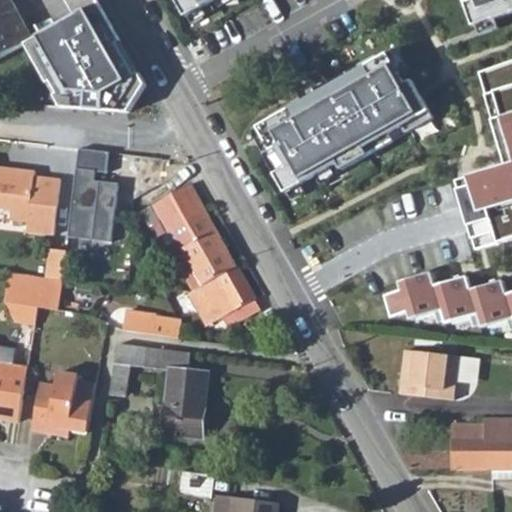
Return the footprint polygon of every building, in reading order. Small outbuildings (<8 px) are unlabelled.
[(32,39),(10,0),(0,0),(0,56),(23,43),(32,39)] [(63,0),(71,14),(32,39),(23,43),(57,106),(125,111),(146,84),(96,0),(63,0)] [(173,0),(188,25),(231,0),(173,0)] [(511,0),(466,0),(475,24),(511,11),(511,0)] [(397,46),(260,122),(276,150),(268,154),(289,190),(339,163),(343,170),(397,140),(393,134),(433,112),(397,46)] [(511,58),(471,72),(501,161),(455,177),(474,236),(500,227),(505,244),(511,241),(511,58)] [(79,149),(69,240),(113,245),(119,184),(95,181),(97,172),(107,172),(110,153),(79,149)] [(29,234),(56,238),(63,182),(38,179),(38,174),(0,168),(0,210),(14,212),(13,222),(30,225),(29,234)] [(193,293),(202,288),(171,233),(162,238),(193,293)] [(48,278),(64,280),(68,252),(51,250),(48,278)] [(257,300),(238,267),(202,288),(193,293),(210,323),(222,317),(226,324),(229,322),(231,321),(228,314),(236,309),(238,311),(252,302),(257,300)] [(429,272),(397,282),(400,291),(389,294),(395,314),(406,311),(407,317),(442,306),(446,320),(478,311),(481,323),(511,314),(511,315),(511,291),(507,293),(503,279),(471,289),(467,274),(433,284),(429,272)] [(16,324),(37,326),(41,307),(7,302),(16,324)] [(258,313),(252,302),(238,311),(236,309),(228,314),(231,321),(229,322),(232,327),(258,313)] [(125,312),(123,329),(129,331),(179,338),(182,322),(155,319),(156,315),(125,312)] [(191,354),(118,345),(115,365),(131,367),(169,370),(164,429),(185,431),(184,438),(203,440),(210,374),(189,372),(191,354)] [(460,357),(406,351),(401,395),(427,398),(427,394),(432,394),(435,399),(455,401),(471,397),(479,386),(480,358),(460,357)] [(1,418),(19,422),(29,368),(0,361),(0,410),(2,411),(1,418)] [(125,398),(131,367),(115,365),(110,396),(125,398)] [(75,418),(92,422),(99,386),(81,382),(82,377),(62,373),(60,387),(44,384),(35,429),(72,437),(73,430),(75,418)] [(73,430),(90,434),(92,422),(75,418),(73,430)] [(511,419),(484,420),(485,424),(453,425),(453,430),(453,441),(453,469),(491,470),(492,470),(511,469),(511,419)] [(412,469),(453,469),(453,441),(414,441),(414,429),(414,426),(396,425),(396,442),(412,469)] [(453,430),(414,429),(414,441),(453,441),(453,430)] [(511,479),(511,469),(492,470),(491,479),(511,479)] [(212,500),(216,475),(183,471),(180,496),(212,500)] [(277,511),(278,505),(217,497),(216,497),(214,511),(277,511)]
